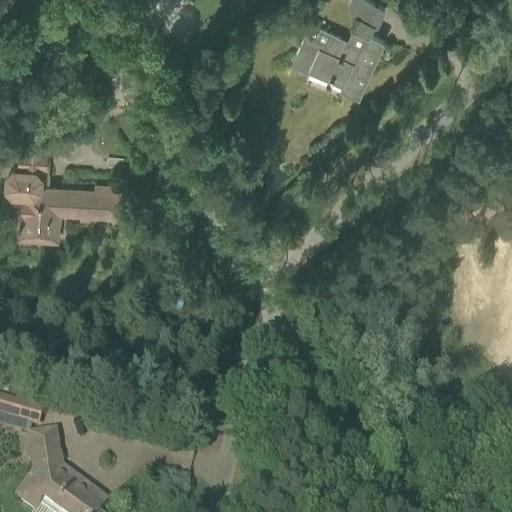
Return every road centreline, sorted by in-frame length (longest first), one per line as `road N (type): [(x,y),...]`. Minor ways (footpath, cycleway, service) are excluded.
road 1 (residential): [(260,290),(69,0)]
road 2 (residential): [(260,290),(511,56)]
road 3 (residential): [(403,511),(280,321)]
road 4 (residential): [(215,511),(252,355),(280,321)]
